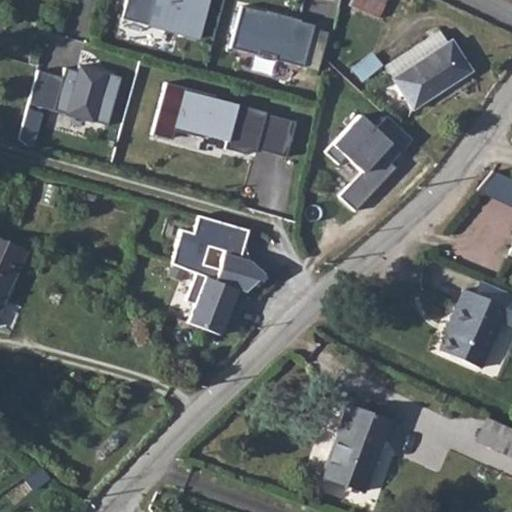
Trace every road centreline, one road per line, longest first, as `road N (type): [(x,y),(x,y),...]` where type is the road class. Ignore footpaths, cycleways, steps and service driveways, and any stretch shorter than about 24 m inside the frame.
road 1 (unclassified): [(511,91),(440,186),(109,511)]
road 2 (unknown): [(22,346),(224,396)]
road 3 (unknown): [(169,451),(299,511)]
